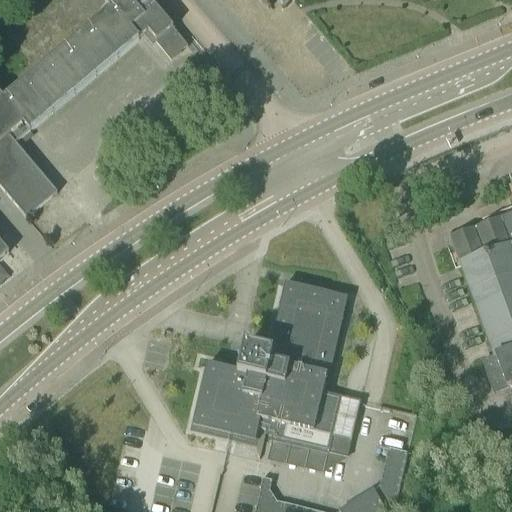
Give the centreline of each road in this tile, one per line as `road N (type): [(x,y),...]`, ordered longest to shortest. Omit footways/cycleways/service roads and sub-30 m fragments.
road 1 (secondary): [(0,409),(165,278),(314,191)]
road 2 (secondary): [(290,143),(161,214),(0,332)]
road 3 (secondary): [(511,48),(290,143)]
road 4 (secondary): [(314,191),(511,101)]
road 5 (residential): [(290,143),(178,0)]
